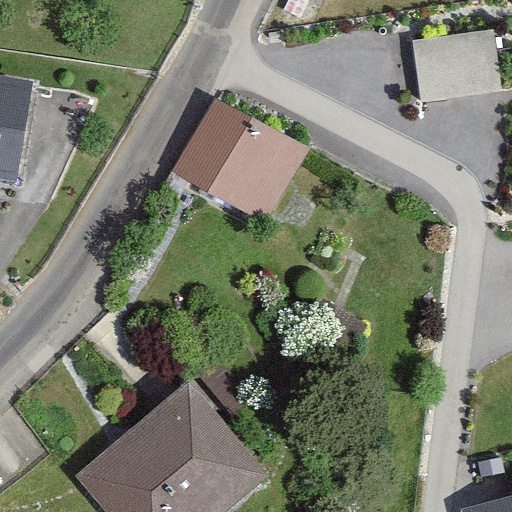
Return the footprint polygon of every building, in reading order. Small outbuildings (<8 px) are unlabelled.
[(495,29),(412,41),(422,103),(503,91),(495,29)] [(0,180),(18,184),(33,82),(0,76),(0,180)] [(311,149),(217,99),(173,173),(266,222),(311,149)] [(222,511),(254,487),(181,393),(73,479),(98,511),(222,511)] [(511,511),(511,496),(460,510),(461,511),(511,511)]
